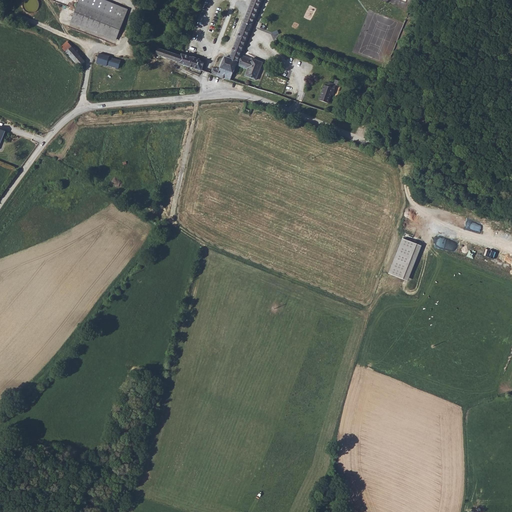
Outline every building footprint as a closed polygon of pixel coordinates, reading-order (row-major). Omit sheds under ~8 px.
[(128,9),(104,0),(79,0),(70,23),(115,41),(128,9)] [(251,0),(229,58),(223,56),(218,72),(212,71),(211,74),(230,81),(236,64),(247,68),(245,75),(255,79),(263,61),(251,57),(249,64),(238,60),(260,0),(251,0)] [(85,62),(67,41),(61,47),(79,67),(85,62)] [(153,53),(153,55),(152,57),(161,60),(162,57),(179,62),(181,56),(160,48),(157,55),(153,53)] [(117,59),(99,53),(96,63),(106,66),(107,65),(118,68),(121,58),(118,57),(117,59)] [(181,56),(179,62),(178,63),(191,67),(193,59),(194,58),(182,54),(181,56)] [(193,59),(191,67),(201,71),(204,63),(193,59)] [(340,81),(330,77),(329,82),(323,80),(322,84),(320,83),(314,97),(323,101),(326,93),(329,94),(333,84),(338,86),(340,81)] [(171,227),(165,225),(163,233),(169,235),(171,227)] [(417,244),(403,239),(389,274),(403,279),(417,244)] [(417,244),(403,279),(408,281),(422,246),(417,244)]
